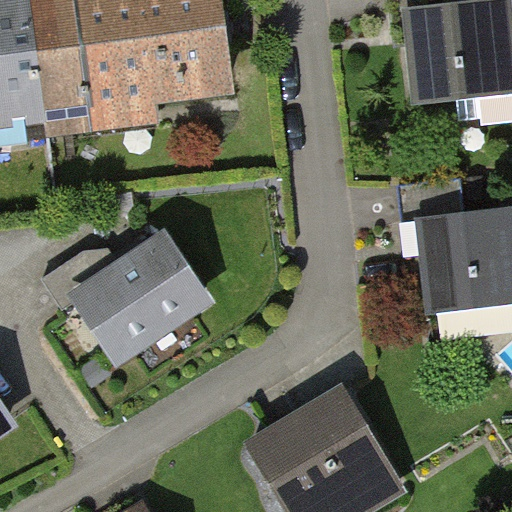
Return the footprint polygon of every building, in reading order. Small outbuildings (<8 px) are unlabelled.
[(0,0),(0,146),(55,139),(36,0),(0,0)] [(228,0),(36,0),(55,139),(171,124),(169,103),(240,94),(228,0)] [(511,0),(509,0),(405,13),(416,101),(511,89),(511,0)] [(511,207),(420,216),(428,310),(511,302),(511,207)] [(70,300),(113,366),(213,300),(170,234),(70,300)] [(0,439),(20,427),(0,395),(0,439)] [(252,449),(285,511),(377,511),(403,498),(349,397),(252,449)]
